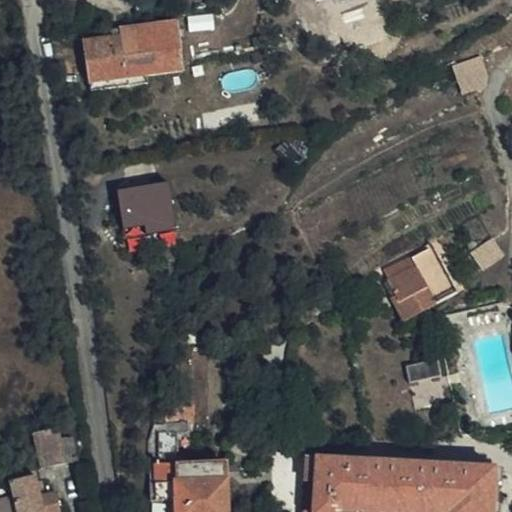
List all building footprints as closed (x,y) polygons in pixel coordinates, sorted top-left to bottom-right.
[(181,72),(174,22),(118,30),(119,38),(80,43),(87,85),(88,85),(144,77),(181,72)] [(482,49),(464,54),(473,84),(492,77),(482,49)] [(473,84),(464,54),(457,57),(462,74),(455,77),(459,88),(473,84)] [(144,77),(88,85),(89,94),(145,86),(144,77)] [(177,176),(125,184),(132,231),(184,222),(177,176)] [(484,267),(504,254),(494,238),(473,251),(484,267)] [(387,283),(415,268),(409,257),(381,272),(387,283)] [(436,306),(415,268),(387,283),(397,302),(392,304),(403,323),(436,306)] [(408,366),(411,379),(441,372),(438,359),(408,366)] [(200,393),(161,392),(160,398),(157,398),(155,417),(149,439),(151,501),(163,501),(164,508),(170,508),(170,511),(225,511),(223,479),(211,480),(209,465),(182,466),(179,436),(187,436),(188,427),(167,426),(168,400),(199,400),(200,393)] [(167,426),(188,427),(196,427),(199,400),(168,400),(167,426)] [(35,432),(38,451),(65,445),(63,439),(61,428),(35,432)] [(74,437),(63,439),(65,445),(75,443),(74,437)] [(75,443),(65,445),(68,463),(77,462),(75,443)] [(65,445),(38,451),(41,468),(68,463),(65,445)] [(305,454),(305,455),(304,472),(300,511),(491,511),(494,468),(305,454)] [(211,480),(223,479),(221,464),(209,465),(211,480)] [(292,511),(294,472),(266,472),(265,511),(292,511)] [(59,511),(56,493),(48,495),(41,497),(37,483),(35,476),(11,482),(17,511),(59,511)] [(41,497),(48,495),(44,481),(37,483),(41,497)]
